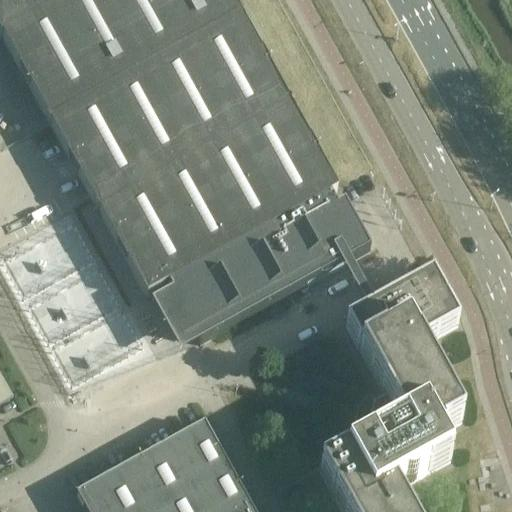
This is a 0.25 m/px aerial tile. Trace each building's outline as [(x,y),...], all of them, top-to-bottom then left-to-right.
[(0,0),(0,39),(0,40),(2,39),(19,71),(29,89),(47,122),(46,123),(49,128),(50,127),(67,159),(78,177),(96,210),(94,210),(97,215),(98,214),(116,246),(126,265),(146,301),(159,293),(172,316),(159,324),(165,335),(162,337),(154,341),(154,342),(153,344),(156,348),(164,363),(166,363),(177,357),(183,369),(186,369),(188,368),(194,365),(324,294),(324,291),(315,273),(321,270),(322,267),(321,265),(319,262),(316,261),(310,265),(300,247),(298,246),(260,267),(257,261),(255,258),(248,244),(336,196),(337,195),(336,193),(289,108),(290,108),(288,104),(287,105),(241,21),(242,20),(240,16),(239,17),(229,0),(0,0)] [(450,464),(439,443),(443,440),(441,436),(462,425),(420,349),(458,328),(431,280),(345,328),(382,395),(383,394),(385,399),(374,405),(372,412),(363,409),(360,417),(358,424),(367,427),(365,434),(371,445),(319,474),(340,511),(402,511),(393,494),(427,476),(427,477),(450,464)] [(0,388),(4,393),(11,388),(0,373),(0,388)] [(0,419),(0,437),(10,433),(3,418),(0,419)] [(249,511),(204,428),(75,499),(82,511),(249,511)]
